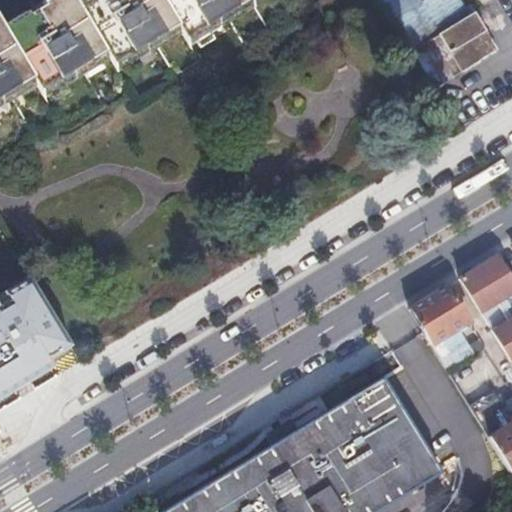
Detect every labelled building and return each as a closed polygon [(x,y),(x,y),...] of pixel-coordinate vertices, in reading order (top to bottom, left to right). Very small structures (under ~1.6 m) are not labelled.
[(252,0),(76,0),(74,2),(72,0),(48,0),(43,4),(41,5),(43,8),(41,9),(36,12),(27,18),(25,15),(2,29),(0,26),(0,115),(39,92),(47,106),(112,66),(117,76),(184,36),(192,50),(259,10),(252,0)] [(435,35),(458,72),(495,51),(472,13),(466,16),(455,0),(423,0),(415,5),(411,0),(376,0),(407,51),(435,35)] [(407,51),(430,89),(458,72),(435,35),(407,51)] [(511,319),(507,323),(501,314),(509,309),(504,299),(511,294),(511,281),(497,257),(458,281),(511,369),(511,319)] [(0,393),(47,364),(41,355),(67,340),(32,282),(6,297),(11,305),(0,311),(0,393)] [(457,305),(446,288),(408,311),(421,333),(429,347),(467,323),(457,305)] [(374,511),(438,475),(381,380),(162,511),(374,511)] [(509,474),(511,472),(511,421),(506,426),(498,413),(502,410),(492,393),(468,408),(509,474)]
